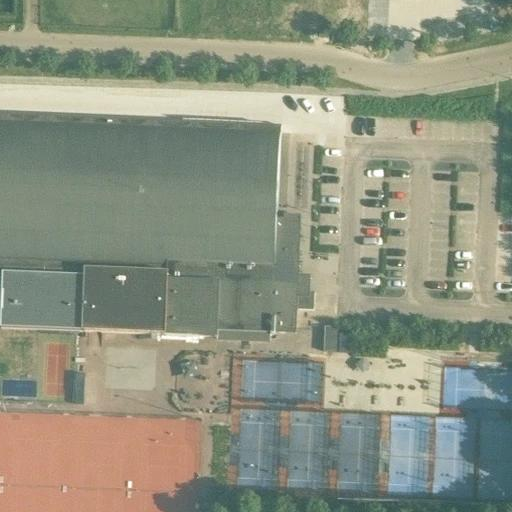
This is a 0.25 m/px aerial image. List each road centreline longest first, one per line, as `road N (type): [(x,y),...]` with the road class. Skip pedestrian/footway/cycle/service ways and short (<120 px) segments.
road 1 (unclassified): [(511,55),(406,76),(343,59),(0,47)]
road 2 (unknown): [(96,89),(282,103),(328,130),(354,160)]
